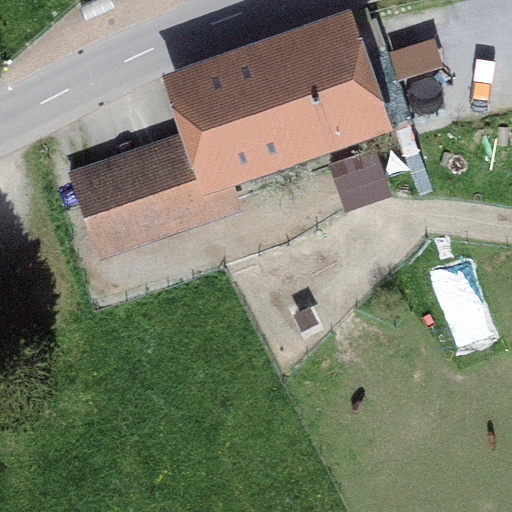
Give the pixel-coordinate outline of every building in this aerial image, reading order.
[(114,6),(111,0),(83,0),(81,1),(87,16),(114,6)] [(383,132),(406,123),(369,16),(179,82),(207,161),(99,199),(113,239),(223,201),(213,172),(377,114),(383,132)] [(457,142),(479,158),(484,142),(471,133),(457,142)] [(327,163),(342,207),(390,191),(376,147),(327,163)] [(292,311),(301,328),(318,319),(309,302),(292,311)]
